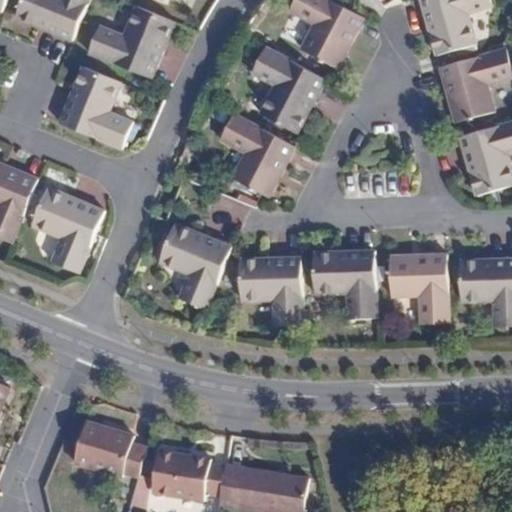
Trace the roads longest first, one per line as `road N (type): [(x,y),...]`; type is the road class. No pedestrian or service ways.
road 1 (residential): [(82,342),(170,375),(279,395),(511,388)]
road 2 (residential): [(511,221),(257,225)]
road 3 (residential): [(234,0),(186,84),(144,185)]
road 4 (residential): [(82,342),(25,479),(30,511)]
road 5 (residential): [(144,185),(82,342)]
road 6 (residential): [(144,185),(0,127)]
